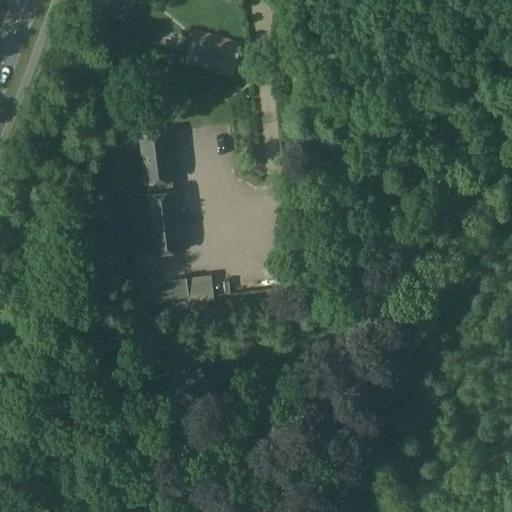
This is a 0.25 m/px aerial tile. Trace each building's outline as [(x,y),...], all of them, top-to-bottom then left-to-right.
[(112,15),(118,0),(97,0),(95,8),(112,15)] [(234,65),(239,44),(195,32),(190,52),(234,65)] [(147,181),(174,178),(169,132),(142,135),(147,181)] [(154,250),(181,247),(175,191),(148,194),(154,250)] [(140,304),(187,299),(185,279),(138,283),(140,304)]
